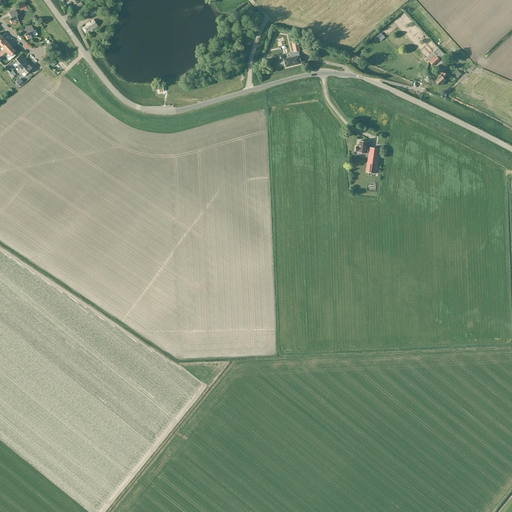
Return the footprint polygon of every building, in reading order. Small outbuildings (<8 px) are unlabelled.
[(81,2),(72,7),(75,12),(84,7),(81,2)] [(88,13),(91,17),(97,14),(97,13),(100,11),(97,7),(88,13)] [(16,10),(9,13),(11,18),(9,19),(12,24),(19,21),(16,16),(18,15),(16,10)] [(87,26),(82,29),(86,33),(90,31),(90,32),(98,27),(93,20),(86,25),(87,26)] [(32,26),(25,28),(27,33),(25,34),(28,40),(35,37),(32,31),(34,31),(32,26)] [(3,49),(0,52),(0,57),(11,47),(7,42),(2,47),(1,48),(3,49)] [(298,42),(292,43),(294,53),(300,51),(298,42)] [(431,42),(427,45),(435,53),(438,50),(431,42)] [(16,52),(11,47),(0,57),(0,58),(1,60),(8,54),(10,57),(16,52)] [(425,58),(428,61),(435,54),(432,51),(425,58)] [(292,58),(284,59),(286,67),(302,64),(299,52),(291,54),(292,58)] [(433,66),(440,60),(439,59),(442,57),(439,54),(437,56),(435,55),(429,61),(433,66)] [(16,63),(18,66),(25,59),(21,55),(12,63),(11,61),(5,67),(7,70),(7,69),(12,65),(12,66),(16,63)] [(57,57),(54,60),(63,69),(66,66),(57,57)] [(17,71),(19,73),(29,64),(25,59),(18,66),(20,68),(17,71)] [(33,68),(29,64),(19,73),(21,75),(24,72),(26,75),(33,68)] [(439,79),(435,81),(440,86),(446,81),(444,78),(447,76),(445,73),(442,76),(441,75),(438,78),(439,79)] [(356,147),(355,151),(358,152),(366,154),(366,153),(369,153),(366,172),(376,174),(380,149),(370,147),(370,148),(367,147),(368,142),(360,141),(359,147),(356,147)]
